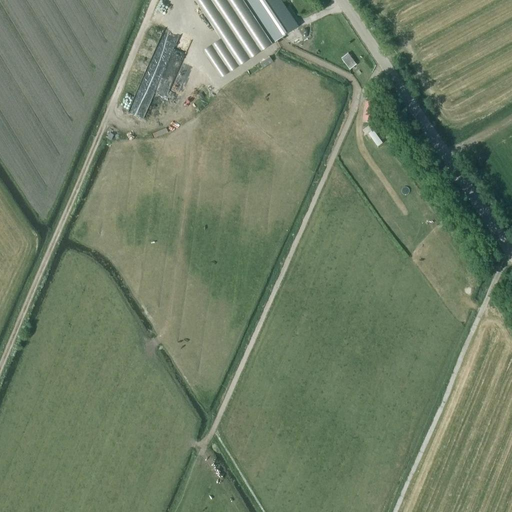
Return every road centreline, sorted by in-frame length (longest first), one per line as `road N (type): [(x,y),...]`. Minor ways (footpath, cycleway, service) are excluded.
road 1 (track): [(0,375),(156,0)]
road 2 (track): [(385,66),(367,84),(212,430)]
road 3 (unclassified): [(511,256),(340,0)]
road 4 (track): [(396,511),(509,253)]
